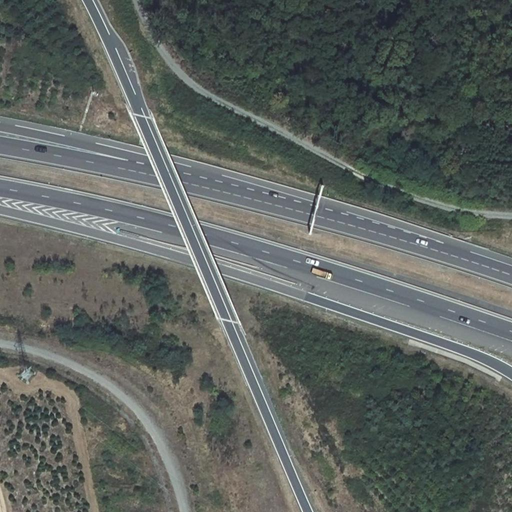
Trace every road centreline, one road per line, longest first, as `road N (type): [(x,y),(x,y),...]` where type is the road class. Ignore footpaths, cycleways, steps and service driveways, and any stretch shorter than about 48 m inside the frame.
road 1 (motorway): [(308,511),(85,0)]
road 2 (motorway): [(0,209),(239,273),(511,373)]
road 3 (motorway): [(0,187),(257,249),(511,331)]
road 4 (track): [(137,0),(171,68),(218,99),(369,180),(465,213),(511,216)]
road 5 (motorway): [(511,274),(148,171)]
road 6 (track): [(183,511),(160,440),(110,386),(69,362),(0,344)]
road 7 (motorway): [(148,171),(93,146),(0,128)]
road 8 (motorway): [(148,171),(0,145)]
